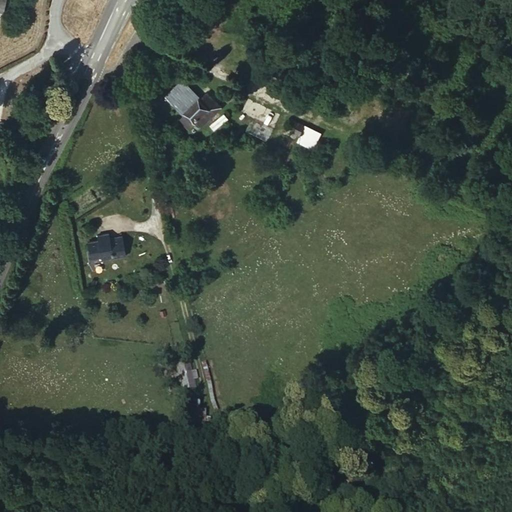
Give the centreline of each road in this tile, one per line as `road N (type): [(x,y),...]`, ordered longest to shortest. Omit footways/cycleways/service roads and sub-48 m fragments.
road 1 (track): [(239,511),(120,63)]
road 2 (tertiary): [(122,0),(0,278)]
road 3 (track): [(511,384),(474,443),(439,469),(373,468),(341,488),(323,511)]
